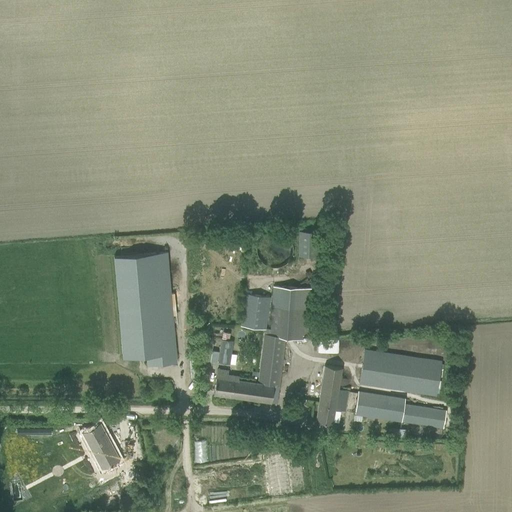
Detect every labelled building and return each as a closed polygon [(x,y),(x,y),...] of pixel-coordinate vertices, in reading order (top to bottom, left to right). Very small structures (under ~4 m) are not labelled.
[(261,235),(260,237),(259,238),(258,240),(257,242),(257,244),(256,246),(256,248),(256,250),(256,251),(257,253),(257,255),(258,257),(259,259),(260,260),(262,262),(263,263),(265,264),(266,265),(268,266),(270,266),(272,267),(274,267),(276,267),(278,266),(280,266),(282,265),(283,265),(285,264),(286,262),(288,261),(289,260),(290,258),(291,256),(292,255),(293,253),(293,251),(293,249),(293,247),(293,245),(292,243),(292,241),(291,239),(290,238),(289,236),(287,235),(286,234),(284,233),(283,232),(281,231),(279,230),(277,230),(275,230),(273,230),(271,230),(269,230),(268,231),(266,232),(264,233),(263,234),(261,235)] [(299,231),(298,255),(316,256),(317,231),(299,231)] [(123,356),(146,354),(147,364),(176,362),(167,252),(114,256),(123,356)] [(270,332),(308,335),(311,288),(273,286),(271,328),(270,332)] [(261,328),(264,329),(265,327),(269,298),(245,294),(240,325),(261,328)] [(215,384),(213,394),(271,402),(277,403),(278,393),(284,349),(286,337),(270,334),(270,332),(271,328),(265,327),(264,329),(261,328),(261,331),(264,331),(257,382),(238,379),(239,375),(228,374),(229,370),(217,369),(216,376),(215,384)] [(318,337),(318,351),(339,350),(338,336),(318,337)] [(217,362),(229,364),(233,342),(220,339),(217,362)] [(405,390),(435,395),(441,361),(364,349),(359,383),(397,389),(405,390)] [(325,365),(315,420),(332,423),(335,409),(344,410),(348,390),(338,389),(342,368),(325,365)] [(403,403),(404,398),(358,391),(354,413),(443,427),(446,410),(403,403)] [(91,448),(101,467),(102,467),(106,475),(121,467),(117,459),(118,458),(108,439),(104,431),(100,422),(82,432),(91,448)] [(394,429),(394,437),(405,437),(405,429),(394,429)] [(11,501),(22,500),(21,481),(10,482),(11,501)] [(98,499),(101,510),(121,506),(118,494),(98,499)] [(121,497),(122,506),(135,504),(133,495),(121,497)]
